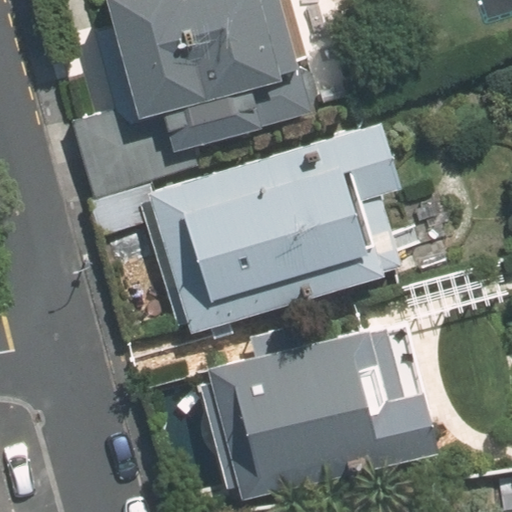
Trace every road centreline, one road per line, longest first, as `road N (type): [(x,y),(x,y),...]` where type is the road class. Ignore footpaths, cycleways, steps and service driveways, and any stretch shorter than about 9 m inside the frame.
road 1 (residential): [(58,337),(0,103)]
road 2 (residential): [(106,511),(58,337)]
